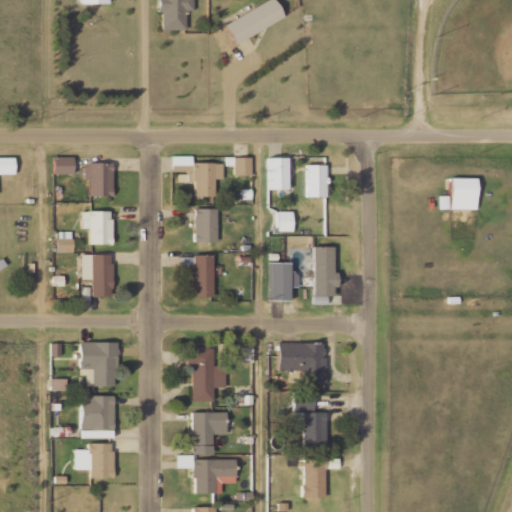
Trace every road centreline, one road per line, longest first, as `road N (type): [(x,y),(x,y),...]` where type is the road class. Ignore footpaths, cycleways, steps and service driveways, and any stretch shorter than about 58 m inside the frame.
road 1 (residential): [(511,135),(0,136)]
road 2 (residential): [(367,511),(370,138)]
road 3 (residential): [(148,511),(149,138)]
road 4 (residential): [(369,325),(0,321)]
